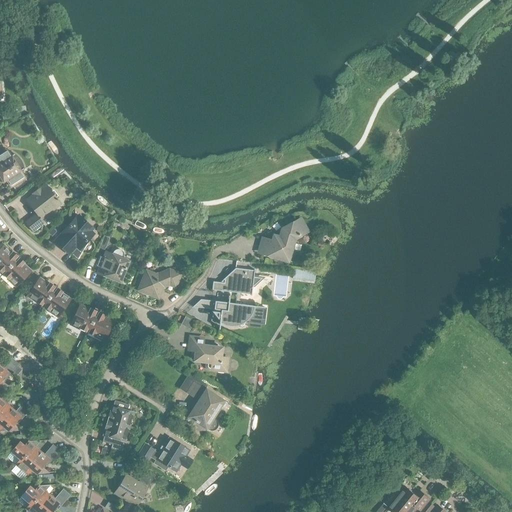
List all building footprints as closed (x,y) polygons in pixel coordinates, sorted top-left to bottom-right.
[(21,171),(24,169),(23,167),(23,165),(22,162),(20,160),(19,158),(17,156),(16,155),(14,153),(11,155),(7,150),(0,154),(0,177),(3,182),(5,180),(9,186),(12,184),(16,191),(27,181),(24,176),(21,171)] [(39,220),(60,203),(55,197),(57,195),(53,191),(51,191),(46,185),(27,201),(36,213),(25,222),(32,232),(42,224),(39,220)] [(87,241),(92,234),(89,231),(92,227),(78,215),(62,232),(63,233),(55,242),(68,253),(69,252),(78,259),(85,246),(86,245),(87,243),(87,241)] [(303,231),(303,229),(303,227),(303,226),(301,224),(300,223),(298,222),(296,222),(294,223),(282,229),(280,238),(274,236),(272,242),(263,239),(259,252),(287,260),(293,238),(300,234),(302,233),(303,231)] [(53,228),(48,233),(52,236),(57,231),(53,228)] [(0,271),(2,274),(17,258),(4,246),(0,249),(0,271)] [(123,257),(124,255),(123,253),(122,251),(121,250),(119,249),(117,249),(116,250),(114,251),(113,253),(112,254),(105,252),(97,273),(120,282),(129,261),(123,259),(123,257)] [(30,271),(17,258),(2,274),(15,286),(30,271)] [(237,294),(240,294),(240,293),(252,295),(252,288),(263,278),(253,277),(254,271),(235,268),(223,280),(224,280),(224,283),(213,282),(212,290),(237,293),(237,294)] [(292,279),(315,282),(316,271),(294,269),(292,279)] [(175,286),(180,274),(169,270),(156,275),(146,271),(139,290),(158,297),(162,287),(169,284),(175,286)] [(27,296),(42,306),(55,289),(40,278),(27,296)] [(55,289),(42,306),(57,316),(69,299),(55,289)] [(239,304),(240,294),(237,294),(236,304),(201,299),(192,307),(210,309),(219,321),(219,324),(220,324),(220,323),(223,325),(226,326),(230,326),(234,326),(236,326),(239,325),(240,326),(241,326),(243,326),(243,325),(244,325),(244,324),(244,322),(264,325),(267,308),(257,306),(249,305),(249,304),(246,304),(246,305),(239,304)] [(71,324),(87,332),(96,313),(80,305),(71,324)] [(18,315),(16,306),(9,307),(10,316),(18,315)] [(64,319),(68,315),(62,311),(59,316),(64,319)] [(96,313),(87,332),(103,340),(113,321),(96,313)] [(226,371),(227,358),(220,357),(221,348),(202,345),(203,338),(190,337),(188,350),(196,351),(195,360),(207,362),(206,366),(207,368),(209,369),(213,369),(213,370),(226,371)] [(3,368),(9,373),(11,371),(17,365),(18,363),(11,358),(3,368)] [(4,379),(9,373),(3,368),(0,365),(0,385),(7,385),(1,380),(2,378),(4,379)] [(17,365),(11,371),(17,375),(22,369),(17,365)] [(211,429),(213,429),(215,428),(217,425),(217,423),(216,421),(214,420),(212,418),(223,401),(193,381),(186,392),(199,401),(189,417),(206,428),(206,427),(209,429),(211,429)] [(0,415),(2,418),(11,408),(6,404),(12,397),(0,398),(0,415)] [(109,412),(107,420),(129,427),(133,412),(127,411),(129,404),(115,400),(114,400),(112,407),(113,407),(112,411),(111,411),(109,412)] [(16,412),(15,412),(21,417),(22,418),(30,407),(24,402),(16,412)] [(0,430),(20,429),(13,424),(15,422),(17,423),(22,418),(21,417),(15,412),(16,412),(11,408),(2,418),(0,415),(0,430)] [(129,427),(107,420),(104,428),(105,430),(107,431),(105,435),(104,434),(102,441),(112,444),(111,449),(120,451),(122,450),(124,441),(129,427)] [(7,441),(11,445),(15,440),(11,436),(7,441)] [(151,449),(148,454),(151,455),(156,459),(155,460),(153,463),(165,471),(168,466),(175,471),(180,463),(182,464),(186,457),(185,456),(189,450),(169,438),(159,454),(154,451),(151,449)] [(11,452),(7,457),(16,464),(20,459),(21,460),(25,455),(30,460),(39,450),(35,447),(41,440),(28,441),(24,446),(19,442),(11,451),(11,452)] [(144,444),(137,456),(147,462),(151,455),(148,454),(151,449),(144,444)] [(44,455),(50,461),(59,450),(53,445),(44,455)] [(20,459),(16,464),(27,474),(31,469),(36,473),(49,472),(42,467),(44,465),(45,466),(50,461),(44,455),(39,450),(30,460),(25,455),(21,460),(20,459)] [(136,506),(147,489),(145,487),(147,484),(148,485),(155,475),(145,468),(138,478),(140,480),(138,483),(126,475),(115,492),(136,506)] [(21,496),(18,501),(26,508),(30,504),(30,503),(31,504),(35,500),(41,504),(49,495),(45,491),(51,484),(38,485),(34,490),(29,486),(21,496)] [(420,510),(430,498),(420,490),(415,497),(410,493),(412,491),(406,487),(389,508),(390,509),(389,511),(390,511),(413,511),(417,508),(420,510)] [(54,499),(60,505),(69,495),(63,489),(54,499)] [(26,508),(26,511),(53,511),(52,511),(54,509),(55,511),(60,505),(54,499),(49,495),(41,504),(35,500),(31,504),(30,503),(30,504),(26,508)] [(421,511),(425,511),(432,504),(429,502),(421,511)]
